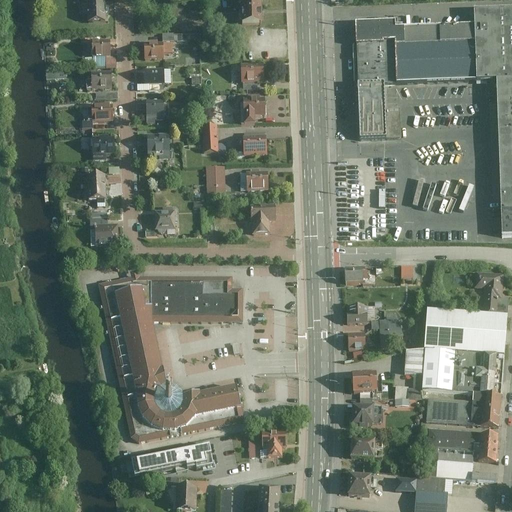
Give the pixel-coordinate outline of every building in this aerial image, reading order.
[(106,25),(105,0),(87,1),(88,26),(106,25)] [(239,0),(240,10),(263,9),(262,0),(239,0)] [(240,10),(241,26),(264,25),(263,9),(240,10)] [(355,26),(359,144),(401,142),(400,111),(385,112),(384,89),(495,85),(501,241),(511,240),(511,15),(475,17),(475,29),(395,32),(394,25),(355,26)] [(111,61),(110,44),(93,45),(93,61),(111,61)] [(165,63),(164,46),(145,47),(145,64),(165,63)] [(264,85),(264,67),(243,67),(243,85),(264,85)] [(165,87),(164,73),(146,74),(147,88),(165,87)] [(112,94),(111,76),(92,76),(92,94),(112,94)] [(267,119),(265,101),(244,102),(245,129),(257,129),(257,120),(267,119)] [(165,124),(164,104),(147,104),(147,127),(156,127),(156,124),(165,124)] [(114,127),(113,110),(92,110),(93,127),(114,127)] [(219,156),(218,129),(203,129),(204,156),(219,156)] [(169,138),(148,138),(148,160),(160,160),(160,163),(170,162),(169,138)] [(268,158),(267,139),(244,140),(245,159),(268,158)] [(114,158),(114,142),(93,143),(93,159),(107,158),(114,158)] [(107,158),(93,159),(94,166),(107,166),(107,158)] [(350,168),(350,180),(383,180),(383,168),(350,168)] [(227,197),(225,170),(207,172),(209,198),(227,197)] [(270,194),(269,176),(248,177),(249,195),(270,194)] [(107,205),(105,180),(88,181),(90,206),(107,205)] [(350,207),(363,207),(362,189),(346,190),(349,241),(362,241),(361,213),(351,214),(350,207)] [(277,208),(252,209),(254,238),(271,237),(271,225),(278,225),(277,208)] [(157,235),(176,234),(176,215),(173,215),(173,211),(163,211),(163,215),(155,216),(156,235),(157,235)] [(91,231),(96,231),(96,226),(108,226),(108,220),(91,221),(91,231)] [(210,223),(210,235),(219,235),(219,223),(210,223)] [(120,247),(119,226),(108,226),(96,226),(96,231),(97,248),(120,247)] [(362,268),(344,268),(345,285),(363,284),(362,268)] [(413,268),(401,268),(402,281),(413,281),(413,268)] [(109,340),(155,331),(154,324),(151,278),(140,278),(138,272),(130,274),(132,279),(98,286),(109,340)] [(504,275),(476,273),(474,288),(485,289),(483,313),(497,314),(499,300),(502,300),(504,275)] [(154,324),(222,324),(222,290),(233,290),(233,279),(151,278),(154,324)] [(222,290),(222,324),(244,324),(244,290),(233,290),(222,290)] [(367,324),(366,307),(346,308),(347,325),(367,324)] [(486,359),(506,360),(509,319),(430,314),(427,355),(457,357),(486,359)] [(404,336),(397,317),(387,318),(387,320),(372,321),(371,330),(379,330),(381,352),(394,351),(393,336),(404,336)] [(155,331),(109,340),(119,384),(165,373),(155,331)] [(365,350),(364,334),(347,335),(347,351),(365,350)] [(356,352),(356,359),(366,358),(365,351),(356,352)] [(454,396),(457,357),(427,355),(424,394),(454,396)] [(485,373),(486,359),(457,357),(454,396),(482,398),(483,384),(478,383),(478,373),(485,373)] [(488,398),(503,399),(506,360),(486,359),(485,373),(478,373),(478,383),(483,384),(482,398),(488,398)] [(169,386),(165,373),(119,384),(132,441),(140,446),(193,434),(204,431),(196,395),(185,397),(183,392),(179,388),(174,386),(169,386)] [(375,374),(351,375),(352,394),(376,393),(375,374)] [(239,387),(218,391),(226,427),(246,423),(246,421),(239,387)] [(218,391),(196,395),(204,431),(226,427),(218,391)] [(429,404),(428,425),(486,429),(488,398),(482,398),(454,396),(424,394),(423,403),(429,404)] [(486,429),(501,430),(503,399),(488,398),(486,429)] [(382,409),(351,408),(351,426),(359,426),(358,430),(367,430),(367,426),(382,426),(382,409)] [(474,475),(478,434),(429,429),(424,478),(500,485),(501,478),(474,475)] [(286,433),(263,433),(263,451),(268,450),(268,459),(284,459),(284,450),(287,450),(286,433)] [(480,463),(498,465),(500,437),(482,436),(480,463)] [(375,441),(350,440),(349,459),(374,460),(374,450),(382,450),(382,443),(375,443),(375,441)] [(211,449),(133,464),(136,480),(189,469),(189,472),(198,470),(198,472),(215,469),(211,449)] [(369,498),(370,477),(348,476),(347,497),(369,498)] [(417,482),(416,494),(444,496),(445,482),(417,480),(417,482)] [(397,481),(396,493),(416,494),(417,482),(397,481)] [(197,511),(198,488),(179,487),(177,511),(197,511)] [(281,511),(283,489),(260,488),(258,511),(281,511)] [(232,511),(233,492),(222,492),(221,511),(232,511)] [(416,496),(415,511),(446,511),(448,498),(416,496)]
